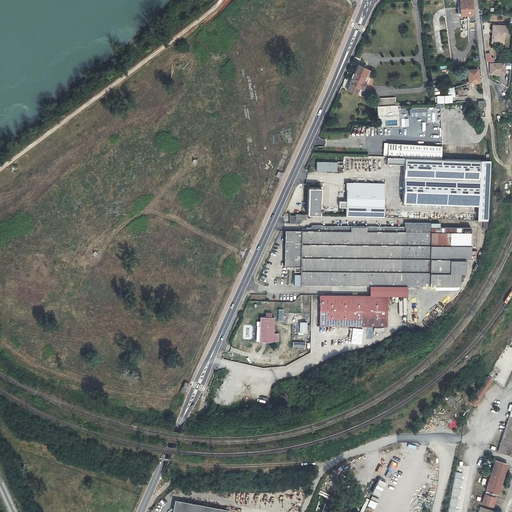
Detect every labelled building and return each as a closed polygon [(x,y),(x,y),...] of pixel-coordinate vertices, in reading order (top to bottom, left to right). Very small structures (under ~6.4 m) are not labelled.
[(471,15),(470,0),(459,0),(460,15),(471,15)] [(505,26),(493,25),(492,43),(503,43),(504,31),(505,32),(505,26)] [(490,53),(485,53),(486,61),(494,61),(494,58),(491,57),(490,53)] [(489,63),(489,75),(505,75),(505,63),(489,63)] [(357,65),(349,83),(359,87),(362,89),(370,71),(357,65)] [(477,69),(467,71),(469,83),(479,82),(477,69)] [(347,88),(357,92),(359,87),(349,83),(347,88)] [(435,104),(453,103),(452,98),(455,97),(455,88),(448,88),(449,95),(435,96),(435,104)] [(376,99),(376,106),(395,106),(395,98),(376,99)] [(440,105),(399,109),(400,116),(405,115),(405,118),(414,118),(414,122),(417,121),(417,117),(423,117),(423,112),(441,110),(440,105)] [(442,146),(401,145),(400,157),(442,159),(442,146)] [(477,206),(479,161),(387,157),(386,164),(403,164),(402,203),(477,206)] [(490,161),(479,161),(477,206),(477,220),(487,221),(490,161)] [(316,162),(316,171),(336,172),(336,163),(316,162)] [(359,217),(383,217),(384,183),(346,182),(345,201),(339,201),(339,207),(345,207),(345,216),(359,217)] [(307,215),(320,215),(320,211),(323,211),(323,207),(320,207),(320,200),(323,200),(323,196),(320,196),(320,188),(308,188),(307,215)] [(305,215),(295,215),(295,216),(289,216),(289,223),(299,223),(299,220),(305,220),(305,215)] [(405,223),(405,227),(405,232),(377,231),(377,227),(351,226),(350,231),(306,231),(285,231),(284,267),(289,267),(289,270),(294,270),(294,272),(299,272),(299,286),(369,286),(369,295),(386,295),(406,295),(406,286),(408,286),(419,286),(429,287),(430,223),(405,223)] [(440,223),(430,223),(429,287),(435,287),(435,290),(457,290),(459,286),(460,274),(465,274),(465,259),(476,259),(476,248),(475,248),(475,230),(470,230),(470,228),(440,228),(440,223)] [(386,326),(386,295),(369,295),(319,295),(319,326),(386,326)] [(431,314),(437,320),(446,311),(440,305),(431,314)] [(259,342),(273,342),(273,341),(273,334),(274,318),(270,318),(264,318),(260,318),(259,342)] [(299,334),(307,334),(307,323),(300,323),(299,334)] [(243,339),(252,339),(252,325),(243,325),(243,339)] [(511,347),(505,345),(495,366),(500,369),(493,382),(504,387),(511,370),(511,347)] [(493,380),(487,376),(470,402),(476,406),(493,380)] [(511,448),(511,406),(497,451),(510,455),(511,448)] [(460,422),(452,420),(450,428),(457,430),(460,422)] [(509,463),(496,459),(486,490),(500,494),(509,463)] [(454,511),(462,472),(455,471),(447,511),(454,511)] [(497,497),(485,493),(482,503),(494,507),(497,497)] [(225,511),(226,509),(175,499),(172,511),(225,511)]
